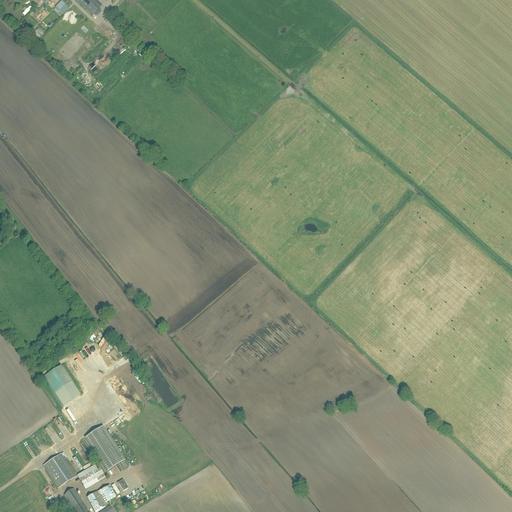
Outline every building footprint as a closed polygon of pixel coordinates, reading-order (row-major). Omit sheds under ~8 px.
[(94,0),(74,0),(75,0),(92,17),(102,7),(94,0)] [(55,8),(62,16),(69,9),(62,1),(55,8)] [(103,12),(100,9),(94,15),(97,18),(103,12)] [(34,34),(39,38),(45,32),(39,28),(34,34)] [(64,371),(49,380),(66,406),(81,396),(64,371)] [(107,473),(117,467),(121,472),(129,467),(103,427),(85,439),(107,473)] [(58,489),(76,477),(61,454),(43,466),(58,489)] [(85,490),(105,478),(99,468),(79,480),(85,490)] [(124,489),(125,491),(129,488),(124,478),(119,480),(123,489),(124,489)] [(98,511),(107,506),(105,503),(116,497),(110,486),(99,492),(98,491),(87,498),(94,511),(98,511)] [(87,511),(86,511),(88,510),(74,488),(64,496),(74,511),(87,511)]
